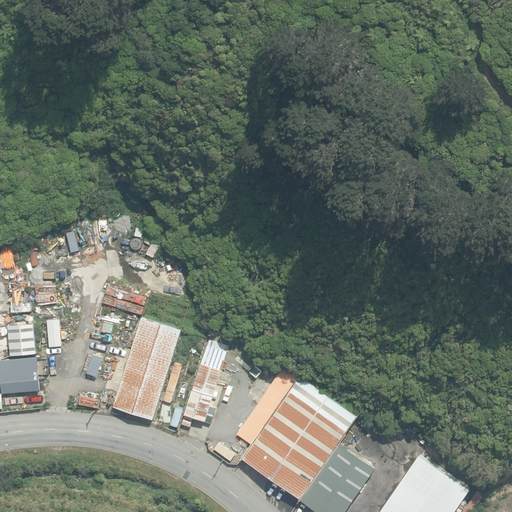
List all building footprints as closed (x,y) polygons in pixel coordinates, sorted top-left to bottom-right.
[(136,249),(137,249),(139,249),(140,248),(142,248),(143,246),(143,245),(144,243),(143,242),(143,240),(142,239),(141,238),(139,237),(138,237),(136,238),(135,238),(133,239),(132,241),(132,242),(132,244),(132,245),(133,247),(134,248),(136,249)] [(114,405),(156,418),(185,329),(145,316),(129,366),(118,362),(114,374),(123,377),(114,405)] [(50,347),(62,346),(60,319),(48,320),(50,347)] [(34,323),(8,325),(11,355),(36,353),(34,323)] [(200,357),(207,338),(197,335),(191,353),(200,357)] [(101,357),(84,354),(80,378),(96,381),(101,357)] [(184,424),(191,426),(194,417),(212,423),(217,407),(211,405),(223,369),(214,366),(216,363),(213,362),(212,365),(203,363),(195,388),(194,388),(186,413),(187,414),(184,424)] [(237,433),(252,443),(295,382),(282,373),(276,380),(258,368),(252,376),(269,388),(237,433)] [(3,372),(4,393),(40,390),(39,369),(3,372)] [(302,374),(296,382),(254,443),(244,457),(302,497),(303,498),(342,441),(360,415),(302,374)] [(342,441),(303,498),(323,511),(345,511),(378,466),(342,441)] [(453,511),(470,488),(420,453),(379,511),(453,511)]
